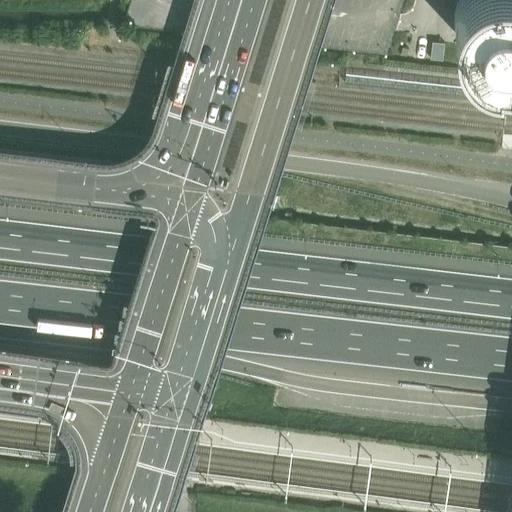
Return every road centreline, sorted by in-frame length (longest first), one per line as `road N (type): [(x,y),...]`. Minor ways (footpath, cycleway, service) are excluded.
road 1 (motorway): [(511,293),(0,234)]
road 2 (motorway): [(0,301),(511,359)]
road 3 (primary): [(224,259),(306,0)]
road 4 (primary): [(237,0),(184,193)]
road 5 (primary): [(184,193),(128,383)]
road 6 (motorway): [(184,193),(0,168)]
road 7 (primary): [(128,383),(87,511)]
road 8 (primary): [(185,385),(224,259)]
road 9 (primary): [(146,511),(185,385)]
road 10 (motorway): [(0,367),(128,383)]
